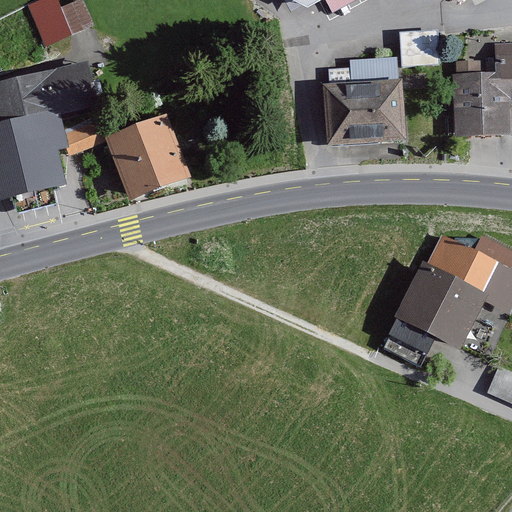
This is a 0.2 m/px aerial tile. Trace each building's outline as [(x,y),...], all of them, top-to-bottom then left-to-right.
[(41,0),(26,6),(40,44),(92,24),(82,0),(73,0),(57,6),(54,0),(41,0)] [(402,32),(402,67),(441,66),(440,31),(402,32)] [(511,104),(511,44),(493,45),(494,74),(447,76),(449,140),(505,137),(504,105),(511,104)] [(0,206),(66,191),(58,157),(68,154),(60,124),(98,115),(87,69),(0,90),(0,206)] [(404,141),(400,82),(318,87),(322,147),(404,141)] [(163,114),(99,137),(121,201),(186,178),(163,114)] [(511,291),(511,253),(478,237),(471,252),(439,237),(424,270),(416,266),(388,324),(395,327),(390,338),(385,349),(425,368),(430,357),(435,346),(456,356),(484,298),(501,307),(504,308),(511,291)]
